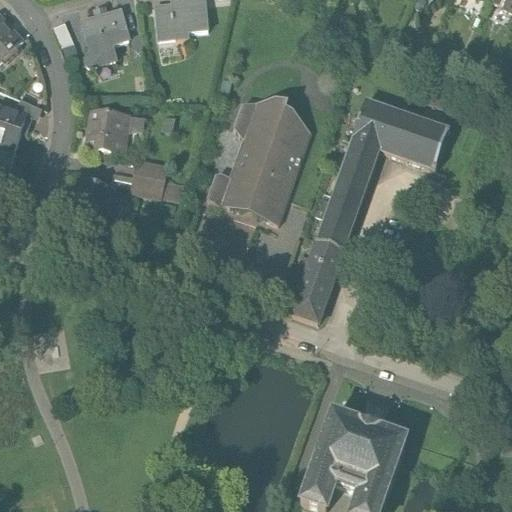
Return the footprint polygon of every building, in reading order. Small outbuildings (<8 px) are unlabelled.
[(171,12),(153,14),(157,52),(188,48),(187,42),(209,39),(204,0),(180,0),(170,1),(171,12)] [(505,13),(510,0),(480,0),(479,2),(505,13)] [(511,0),(510,0),(505,13),(503,20),(511,23),(511,0)] [(0,15),(0,74),(1,76),(31,43),(0,15)] [(114,53),(131,49),(122,16),(80,27),(89,60),(83,62),(87,77),(118,69),(114,53)] [(30,115),(0,105),(0,157),(14,162),(30,115)] [(268,228),(278,232),(310,139),(292,119),(285,116),(287,110),(275,105),(241,111),(233,135),(242,145),(229,183),(222,181),(215,182),(207,206),(229,214),(233,215),(241,213),(241,214),(259,220),(260,220),(265,226),(268,227),(268,228)] [(381,161),(396,117),(365,106),(338,185),(369,195),(381,161)] [(381,161),(438,180),(453,136),(396,117),(381,161)] [(87,119),(84,159),(127,162),(130,122),(87,119)] [(126,197),(78,182),(63,231),(110,246),(126,197)] [(357,231),(369,195),(338,185),(326,220),(357,231)] [(341,278),(357,231),(326,220),(309,268),(341,278)] [(321,336),(341,278),(309,268),(290,326),(321,336)] [(389,511),(412,449),(332,421),(300,511),(389,511)]
